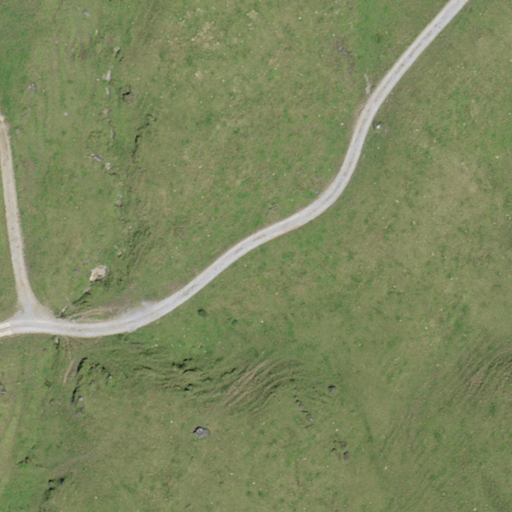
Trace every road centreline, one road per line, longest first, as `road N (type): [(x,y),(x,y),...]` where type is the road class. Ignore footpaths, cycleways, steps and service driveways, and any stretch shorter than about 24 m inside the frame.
road 1 (track): [(0,332),(32,323),(103,330),(136,323),(305,217),(344,176),(379,99),(457,0)]
road 2 (track): [(32,323),(10,228),(0,124)]
